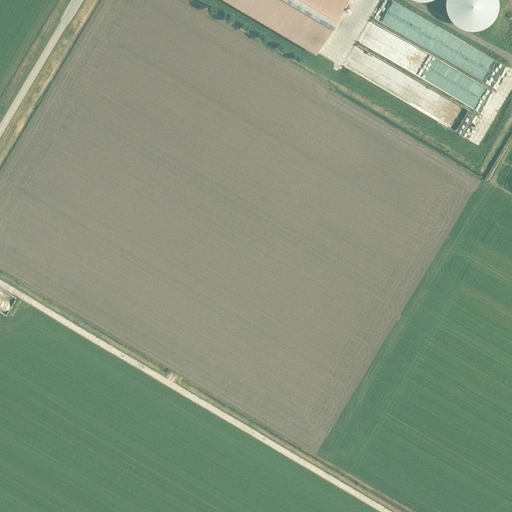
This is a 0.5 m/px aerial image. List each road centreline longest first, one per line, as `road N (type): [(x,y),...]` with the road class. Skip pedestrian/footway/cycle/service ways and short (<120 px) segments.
road 1 (track): [(385,511),(0,284)]
road 2 (unclassified): [(0,130),(77,0)]
